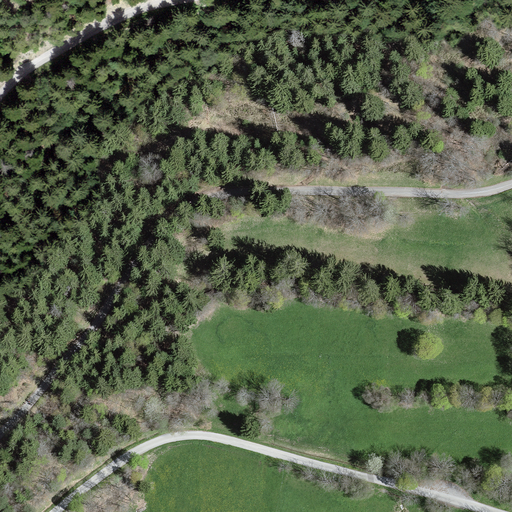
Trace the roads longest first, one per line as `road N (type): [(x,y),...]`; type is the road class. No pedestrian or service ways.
road 1 (unclassified): [(511,183),(455,193),(240,190),(194,202),(166,222),(91,329),(0,435)]
road 2 (unclassified): [(54,511),(135,450),(184,434),(494,511)]
road 3 (unclassified): [(0,97),(75,40),(140,9),(184,0)]
